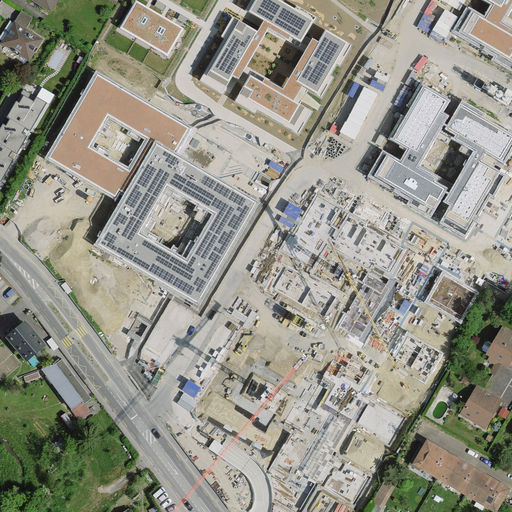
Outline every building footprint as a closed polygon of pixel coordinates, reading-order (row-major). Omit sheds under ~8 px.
[(31,0),(51,12),(59,0),(31,0)] [(153,9),(137,0),(120,28),(136,38),(153,9)] [(314,20),(279,0),(251,0),(245,11),(301,43),(314,20)] [(402,0),(396,0),(394,10),(407,14),(410,2),(402,0)] [(446,43),(462,17),(449,8),(432,34),(446,43)] [(511,68),(511,33),(469,8),(456,31),(498,55),(495,59),(511,68)] [(169,19),(153,9),(136,38),(152,47),(169,19)] [(224,93),(259,32),(233,17),(222,36),(225,38),(201,79),(224,93)] [(185,28),(169,19),(152,47),(168,56),(185,28)] [(38,40),(12,24),(0,43),(0,46),(25,61),(38,40)] [(326,31),(296,82),(321,97),(333,77),(330,76),(338,63),(340,64),(351,45),(326,31)] [(121,201),(155,143),(174,154),(189,128),(97,74),(48,159),(121,201)] [(312,111),(251,75),(236,101),(255,113),(257,109),(298,134),(312,111)] [(358,139),(381,92),(367,85),(344,132),(358,139)] [(392,136),(418,150),(448,99),(423,85),(412,104),(414,105),(406,118),(404,116),(392,136)] [(10,120),(30,131),(47,103),(37,97),(34,102),(24,96),(14,112),(11,110),(7,118),(10,120)] [(505,160),(511,147),(511,133),(463,104),(450,127),(505,160)] [(0,144),(17,154),(30,131),(10,120),(1,135),(0,134),(0,144)] [(198,306),(258,203),(174,154),(155,143),(121,201),(95,246),(198,306)] [(0,144),(0,182),(0,183),(17,154),(0,144)] [(430,213),(445,186),(384,151),(371,174),(413,198),(410,201),(430,213)] [(505,173),(479,158),(444,219),(466,232),(491,191),(494,193),(505,173)] [(280,251),(311,270),(348,209),(317,191),(304,214),(308,216),(295,237),(290,234),(280,251)] [(393,274),(407,249),(350,216),(335,242),(393,274)] [(329,323),(344,297),(283,262),(269,285),(311,309),(309,312),(329,323)] [(397,283),(371,268),(335,328),(358,342),(382,300),(386,303),(397,283)] [(428,302),(445,311),(460,285),(444,276),(428,302)] [(445,311),(461,321),(477,295),(460,285),(445,311)] [(86,308),(72,289),(68,292),(82,310),(86,308)] [(237,345),(298,381),(313,355),(294,343),(292,347),(250,322),(237,345)] [(43,346),(27,325),(11,338),(28,359),(43,346)] [(511,334),(503,329),(489,354),(500,361),(510,367),(511,363),(511,334)] [(393,360),(410,370),(425,344),(409,334),(393,360)] [(410,370),(427,380),(442,354),(425,344),(410,370)] [(321,358),(285,419),(312,434),(323,415),(320,412),(344,371),(321,358)] [(93,399),(63,359),(57,364),(42,369),(72,410),(74,408),(84,401),(87,404),(93,399)] [(234,360),(203,412),(231,428),(246,403),(262,376),(234,360)] [(483,391),(500,401),(511,381),(511,367),(510,367),(500,361),(483,391)] [(477,387),(460,416),(486,431),(503,403),(500,401),(483,391),(477,387)] [(357,424),(374,434),(390,408),(373,398),(357,424)] [(84,401),(74,408),(82,420),(93,412),(87,404),(84,401)] [(246,403),(231,428),(286,461),(301,435),(246,403)] [(374,434),(391,444),(406,417),(390,408),(374,434)] [(30,435),(16,420),(9,427),(22,441),(30,435)] [(511,488),(429,440),(415,465),(496,511),(500,511),(511,492),(511,488)] [(320,484),(337,494),(353,468),(336,458),(320,484)] [(61,472),(53,464),(37,483),(45,490),(61,472)] [(337,494),(354,504),(369,477),(353,468),(337,494)] [(296,511),(352,511),(354,509),(312,484),(296,511)]
